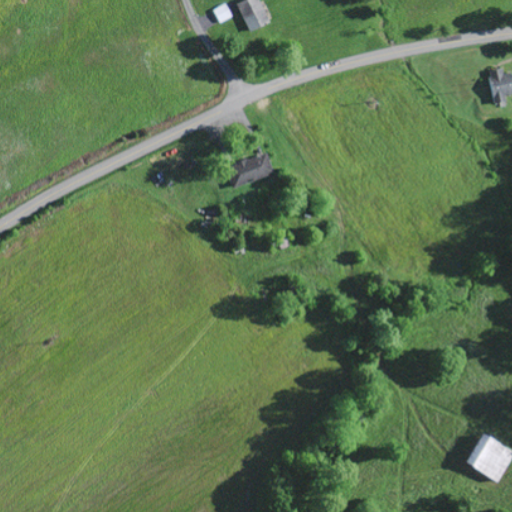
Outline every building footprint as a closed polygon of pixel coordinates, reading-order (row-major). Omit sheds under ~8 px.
[(244,30),(263,21),(253,0),(236,0),(230,3),(244,30)] [(228,17),(221,3),(208,9),(215,23),(228,17)] [(511,92),(508,71),(499,73),(499,67),(483,70),(489,102),(502,100),(501,94),(511,92)] [(269,172),(261,151),(220,167),(228,187),(269,172)] [(456,462),(491,482),(508,452),(473,432),(456,462)]
